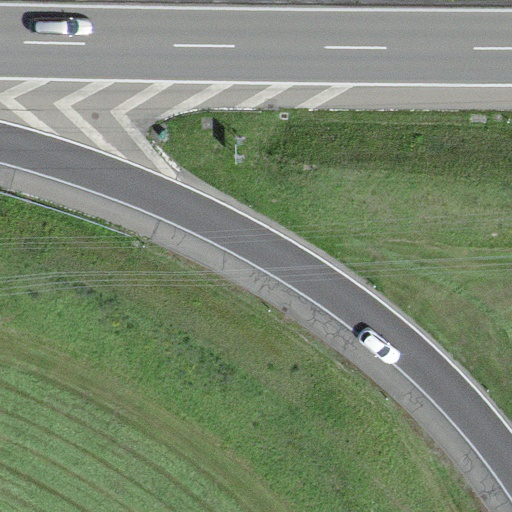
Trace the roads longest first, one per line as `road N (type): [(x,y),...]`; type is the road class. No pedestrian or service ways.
road 1 (motorway): [(0,152),(97,183),(269,259),(414,366),(511,475)]
road 2 (motorway): [(0,45),(511,52)]
